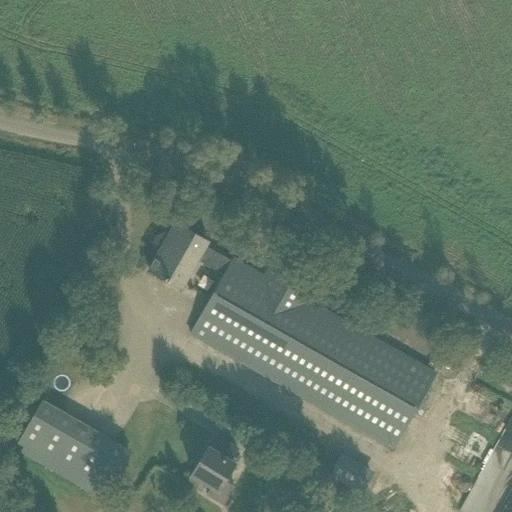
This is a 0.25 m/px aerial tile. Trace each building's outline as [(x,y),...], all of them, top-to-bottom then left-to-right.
[(191,334),(336,417),(338,413),(395,445),(435,374),(310,302),(321,283),(275,256),(264,275),(233,257),(231,261),(205,247),(208,242),(175,223),(174,224),(179,228),(164,256),(158,253),(148,270),(181,289),(198,261),(224,275),(191,334)] [(42,400),(17,444),(103,494),(128,450),(42,400)] [(511,405),(461,511),(511,511),(511,510),(511,405)] [(207,448),(191,474),(208,484),(213,487),(208,496),(224,506),(229,497),(218,491),(226,479),(234,465),(230,462),(237,450),(215,438),(209,448),(207,448)] [(329,474),(363,493),(374,473),(341,454),(329,474)]
